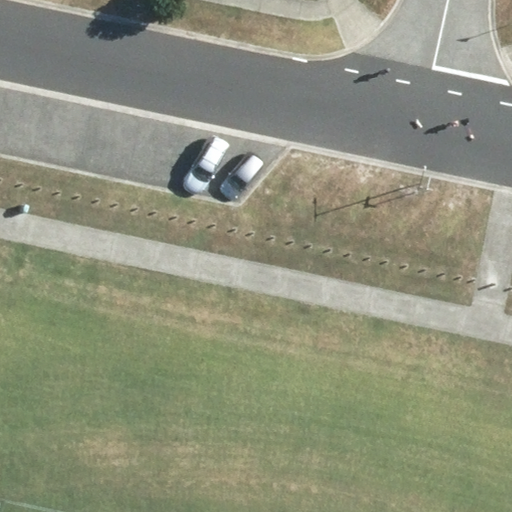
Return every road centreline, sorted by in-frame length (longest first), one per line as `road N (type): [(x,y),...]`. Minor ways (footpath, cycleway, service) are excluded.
road 1 (residential): [(409,121),(0,40)]
road 2 (residential): [(409,121),(437,0)]
